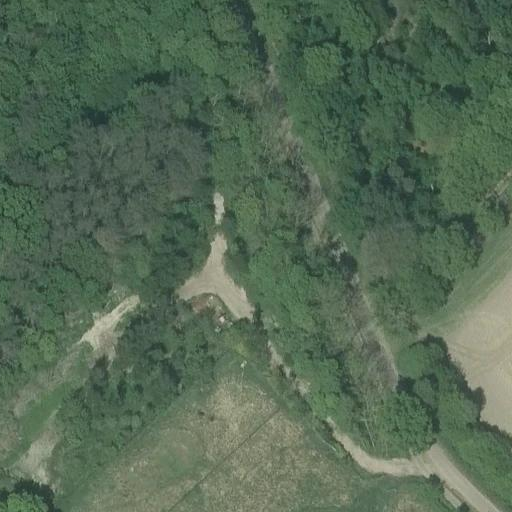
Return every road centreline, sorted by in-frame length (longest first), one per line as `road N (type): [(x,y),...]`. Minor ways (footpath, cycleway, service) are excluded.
road 1 (unclassified): [(485,511),(401,404),(234,0)]
road 2 (unknown): [(356,295),(511,135)]
